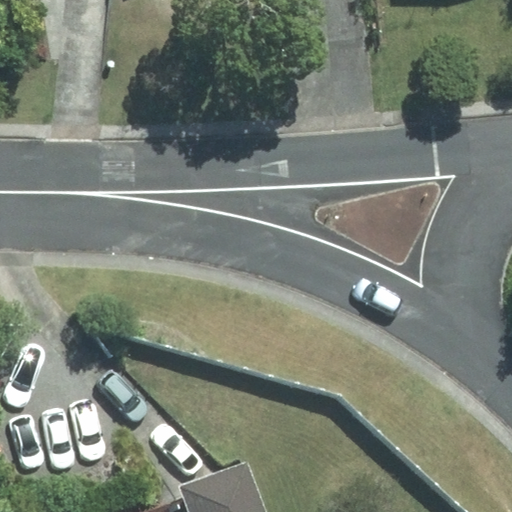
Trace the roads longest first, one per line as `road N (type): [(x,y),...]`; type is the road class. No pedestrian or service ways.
road 1 (tertiary): [(488,364),(331,273),(119,196)]
road 2 (tertiary): [(119,196),(270,170),(433,157),(511,160)]
road 3 (tertiary): [(488,364),(468,327),(463,265),(476,226),(511,185)]
